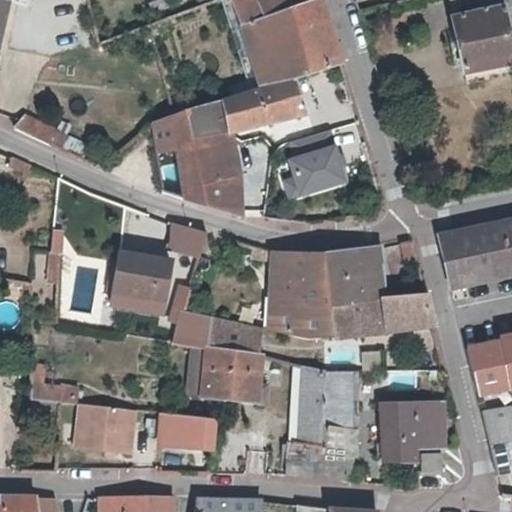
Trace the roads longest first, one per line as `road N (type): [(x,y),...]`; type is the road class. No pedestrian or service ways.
road 1 (residential): [(0,139),(101,184),(277,242),(339,241),(417,224)]
road 2 (residential): [(386,503),(231,489),(0,486)]
road 3 (residential): [(417,224),(487,504)]
road 4 (residential): [(336,0),(396,193),(417,224)]
